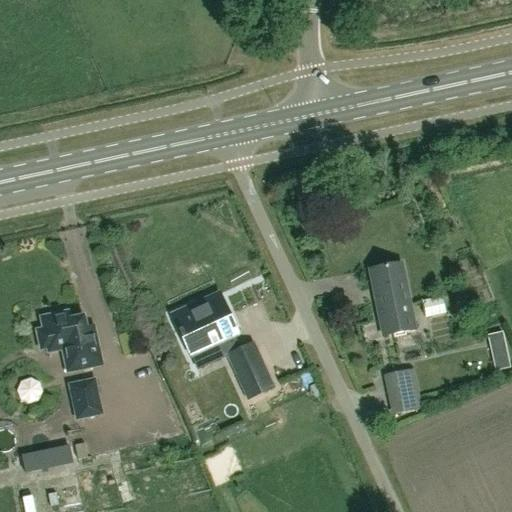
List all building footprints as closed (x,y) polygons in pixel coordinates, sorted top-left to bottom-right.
[(384,338),(415,331),(402,264),(370,270),(384,338)] [(445,313),(444,310),(441,297),(422,301),(425,317),(445,313)] [(174,317),(192,355),(222,341),(229,356),(228,356),(248,401),(275,389),(254,344),(239,351),(233,336),(236,335),(221,302),(193,315),(191,309),(174,317)] [(90,364),(101,362),(94,329),(87,330),(85,320),(66,324),(64,314),(41,319),(44,330),(37,332),(41,349),(48,348),(48,352),(63,349),(68,372),(91,367),(90,364)] [(411,372),(391,376),(387,377),(389,390),(414,385),(411,372)] [(45,398),(42,380),(19,384),(23,402),(45,398)] [(94,382),(70,387),(77,419),(101,414),(94,382)] [(179,419),(156,428),(161,440),(184,431),(179,419)] [(77,449),(18,451),(18,465),(77,463),(77,449)] [(115,484),(127,510),(143,503),(131,477),(115,484)] [(59,482),(43,482),(44,498),(60,498),(59,482)]
